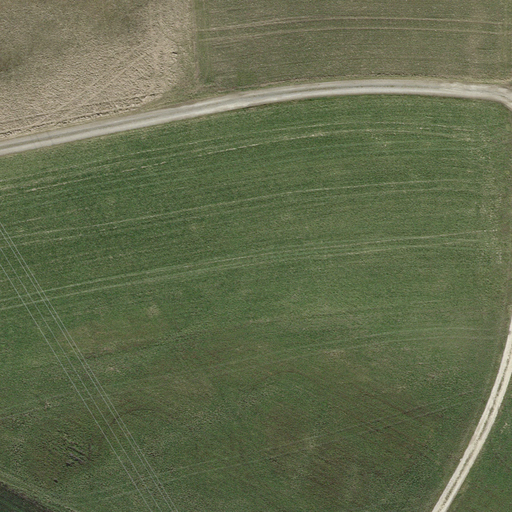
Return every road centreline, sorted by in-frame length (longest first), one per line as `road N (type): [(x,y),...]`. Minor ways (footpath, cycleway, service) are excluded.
road 1 (track): [(0,154),(327,90),(511,96)]
road 2 (track): [(444,511),(479,452),(511,359)]
